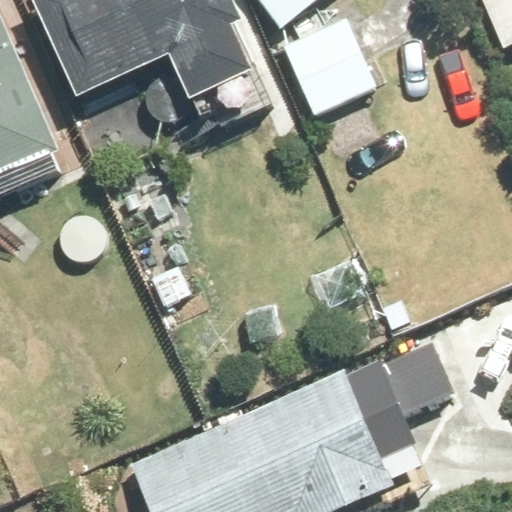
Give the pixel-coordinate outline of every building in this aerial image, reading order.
[(0,0),(0,189),(2,185),(62,158),(54,140),(65,136),(5,0),(0,0)] [(247,0),(43,0),(81,80),(174,37),(195,82),(258,52),(237,7),(249,1),(247,0)] [(268,0),(285,21),(312,0),(268,0)] [(511,0),(492,0),(509,37),(511,36),(511,0)] [(286,41),(318,109),(381,79),(350,12),(286,41)] [(375,133),(338,148),(348,173),(385,158),(375,133)] [(180,261),(155,273),(168,299),(194,286),(180,261)] [(345,361),(135,457),(159,511),(281,511),(297,505),(300,511),(313,511),(398,474),(376,424),(410,408),(385,353),(349,369),(345,361)]
